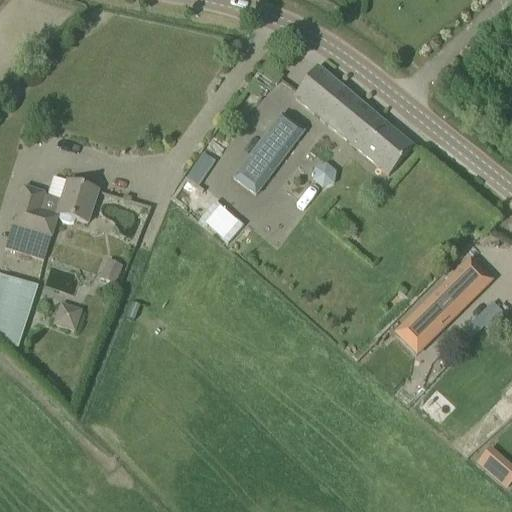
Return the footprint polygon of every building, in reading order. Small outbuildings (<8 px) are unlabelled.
[(292,99),(388,179),(413,149),(316,69),(292,99)] [(264,79),(235,121),(252,134),(282,92),(264,79)] [(232,181),(255,197),(303,134),(281,117),(232,181)] [(202,156),(186,180),(198,188),(214,164),(202,156)] [(311,181),(329,188),(336,172),(318,165),(311,181)] [(87,227),(97,193),(54,180),(48,199),(43,197),(44,196),(23,189),(4,251),(44,263),(58,218),(60,222),(69,225),(73,224),(74,223),(87,227)] [(99,279),(114,286),(122,268),(107,261),(99,279)] [(469,262),(405,325),(426,347),(491,283),(469,262)] [(0,330),(20,337),(35,287),(0,276),(0,330)] [(58,303),(50,326),(72,334),(80,311),(58,303)] [(505,491),(511,483),(511,467),(489,447),(473,464),(505,491)]
